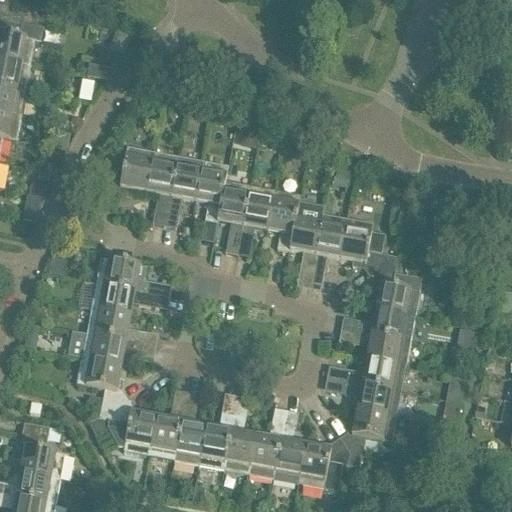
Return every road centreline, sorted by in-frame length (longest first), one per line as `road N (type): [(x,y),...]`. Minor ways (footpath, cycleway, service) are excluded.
road 1 (residential): [(194,280),(183,343),(185,367),(196,377),(298,384),(313,329),(293,305)]
road 2 (residential): [(47,219),(99,110),(204,6)]
road 3 (residential): [(204,6),(364,145)]
road 4 (residential): [(194,280),(198,264),(47,219)]
road 5 (unclassified): [(364,145),(425,41),(437,0)]
road 6 (residential): [(364,145),(426,170),(511,182)]
